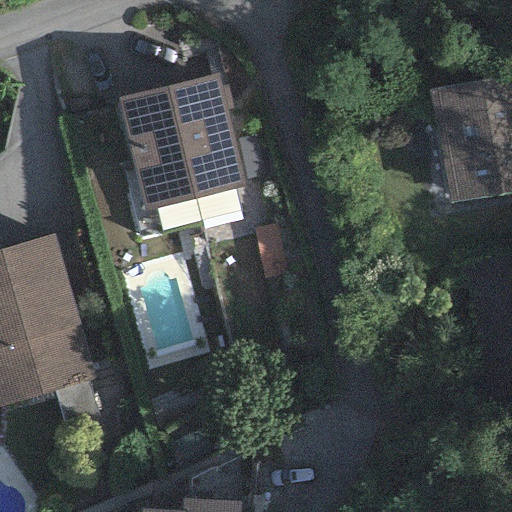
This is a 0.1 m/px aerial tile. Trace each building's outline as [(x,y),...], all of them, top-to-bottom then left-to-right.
[(244,187),(216,75),(117,99),(145,211),(244,187)] [(511,76),(429,91),(449,204),(511,192),(511,76)] [(92,373),(53,235),(0,250),(0,408),(93,379),(92,373)] [(511,259),(458,268),(473,359),(511,352),(511,259)] [(238,511),(239,503),(181,500),(181,511),(139,509),(138,511),(238,511)]
